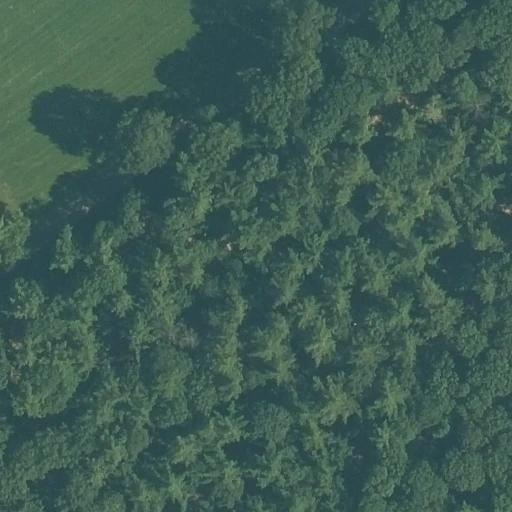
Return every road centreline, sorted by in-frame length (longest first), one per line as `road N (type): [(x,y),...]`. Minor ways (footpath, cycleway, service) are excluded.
road 1 (tertiary): [(0,266),(366,0)]
road 2 (track): [(0,400),(77,511)]
